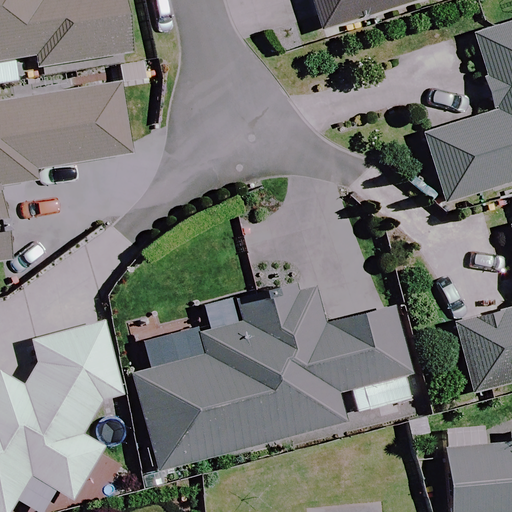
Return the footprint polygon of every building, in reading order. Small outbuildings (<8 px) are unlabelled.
[(0,0),(0,65),(26,61),(28,71),(125,57),(116,0),(0,0)] [(306,0),(316,31),(415,0),(306,0)] [(511,25),(467,39),(490,116),(417,137),(437,206),(511,183),(511,25)] [(123,159),(112,87),(0,103),(0,265),(5,265),(0,235),(0,189),(30,185),(28,174),(123,159)] [(511,226),(502,230),(511,268),(511,311),(448,328),(465,396),(511,383),(511,226)] [(318,328),(306,281),(261,292),(269,325),(198,343),(203,359),(127,379),(151,474),(410,408),(386,311),(318,328)] [(116,394),(96,323),(43,339),(14,387),(0,378),(0,511),(4,511),(24,478),(66,503),(97,449),(75,437),(96,400),(116,394)] [(511,511),(511,429),(504,431),(506,444),(438,452),(445,511),(511,511)]
